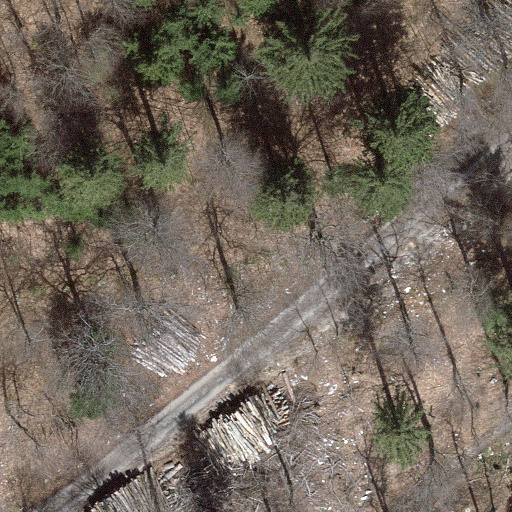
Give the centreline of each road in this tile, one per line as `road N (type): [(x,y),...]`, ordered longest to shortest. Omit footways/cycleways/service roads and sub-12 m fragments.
road 1 (track): [(511,138),(339,288),(30,511)]
road 2 (track): [(511,402),(372,511)]
